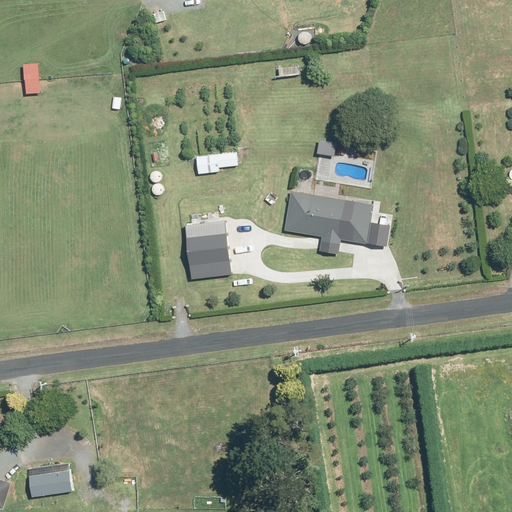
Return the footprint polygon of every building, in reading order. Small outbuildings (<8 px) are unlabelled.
[(299,76),(298,67),(281,68),(281,78),(299,76)] [(256,149),(257,160),(278,160),(277,149),(256,149)] [(158,176),(160,177),(167,177),(168,177),(170,176),(172,174),(173,173),(175,171),(176,169),(176,167),(176,165),(176,163),(175,161),(174,159),(173,157),(172,156),(170,155),(168,154),(166,153),(164,153),(162,153),(160,154),(158,155),(156,156),(154,158),(153,159),(152,161),(152,163),(152,166),(152,168),(153,170),(154,172),(155,173),(156,175),(158,176)] [(234,171),(241,170),(240,153),(199,157),(200,174),(221,172),(221,168),(234,167),(234,171)] [(359,243),(365,204),(293,193),(287,231),(324,237),(322,252),(340,255),(342,240),(359,243)] [(257,254),(248,255),(248,276),(258,275),(257,254)] [(155,408),(162,458),(269,444),(262,393),(155,408)] [(155,408),(155,405),(96,413),(103,466),(162,458),(155,408)] [(258,449),(135,466),(140,501),(263,485),(258,449)] [(0,507),(5,509),(18,465),(0,460),(0,507)] [(74,492),(70,463),(31,469),(34,497),(74,492)]
